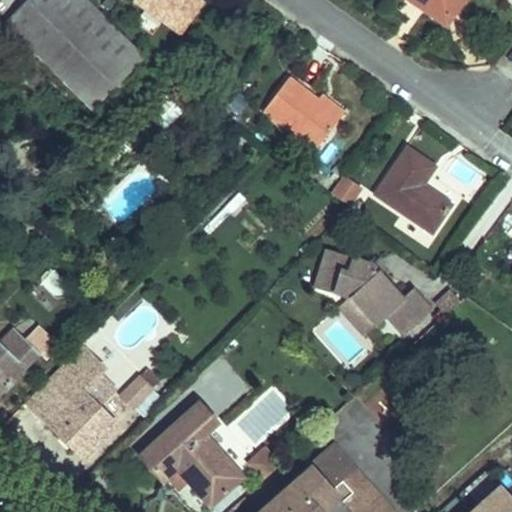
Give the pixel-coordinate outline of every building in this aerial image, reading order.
[(140,58),(82,0),(28,0),(7,21),(91,106),(140,58)] [(135,0),(133,5),(181,38),(204,5),(196,0),(135,0)] [(452,17),(426,0),(405,0),(445,26),(452,17)] [(463,0),(426,0),(452,17),(463,0)] [(289,80),(265,112),(316,150),(340,118),(316,100),(289,80)] [(345,111),(321,94),(316,100),(340,118),(345,111)] [(164,95),(144,116),(155,128),(176,106),(164,95)] [(406,146),(374,194),(432,235),(452,207),(422,186),(435,167),(406,146)] [(350,207),(362,187),(340,174),(328,195),(350,207)] [(326,251),(315,287),(349,297),(351,299),(370,320),(373,324),(384,315),(401,334),(429,309),(411,289),(401,298),(379,274),(371,265),(326,251)] [(377,260),(371,265),(379,274),(385,268),(377,260)] [(370,320),(351,299),(340,309),(359,330),(370,320)] [(0,393),(40,353),(14,328),(0,342),(0,393)] [(66,409),(49,426),(82,458),(115,424),(82,392),(100,373),(76,350),(41,385),(66,409)] [(131,408),(150,390),(139,380),(120,396),(131,408)] [(41,385),(25,402),(49,426),(66,409),(41,385)] [(213,418),(193,399),(140,457),(166,481),(179,466),(215,499),(243,469),(201,431),(213,418)] [(285,458),(271,443),(256,457),(269,473),(285,458)] [(302,469),(254,511),(384,511),(344,468),(322,490),(302,469)] [(511,511),(511,502),(497,485),(464,511),(511,511)]
